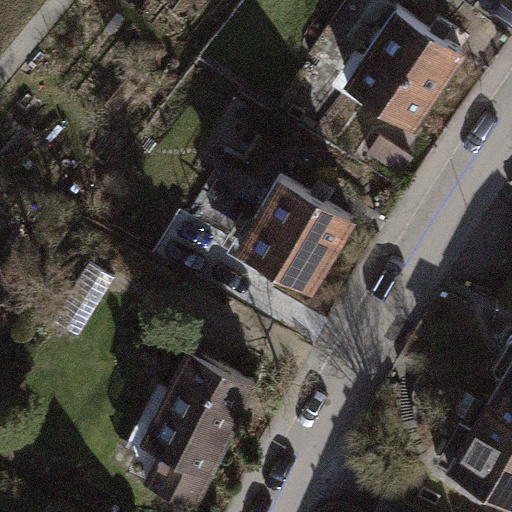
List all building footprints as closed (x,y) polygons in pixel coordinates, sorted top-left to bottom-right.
[(345,82),(417,129),(467,53),(395,6),(345,82)] [(229,251),(311,301),(359,224),(276,174),(229,251)] [(114,286),(89,271),(54,331),(74,342),(80,346),(114,286)] [(511,348),(481,408),(511,424),(511,348)] [(139,494),(175,511),(197,511),(257,389),(176,350),(128,448),(155,461),(139,494)] [(511,424),(481,408),(446,473),(511,508),(511,424)]
